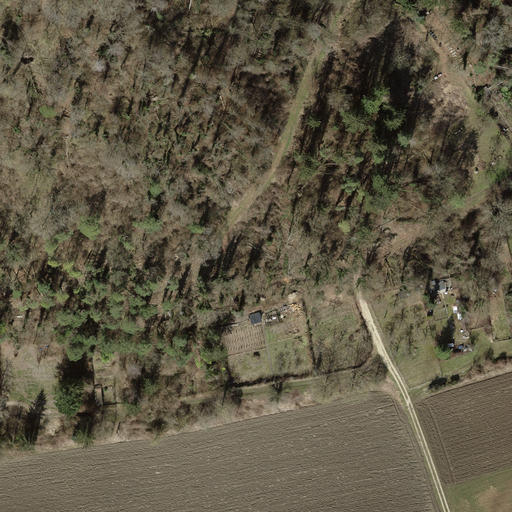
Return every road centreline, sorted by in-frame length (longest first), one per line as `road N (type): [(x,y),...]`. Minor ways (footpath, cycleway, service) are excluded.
road 1 (track): [(0,312),(163,289),(205,265),(272,169),(347,0)]
road 2 (track): [(358,280),(446,511)]
road 3 (track): [(358,280),(369,259),(436,215),(511,180)]
